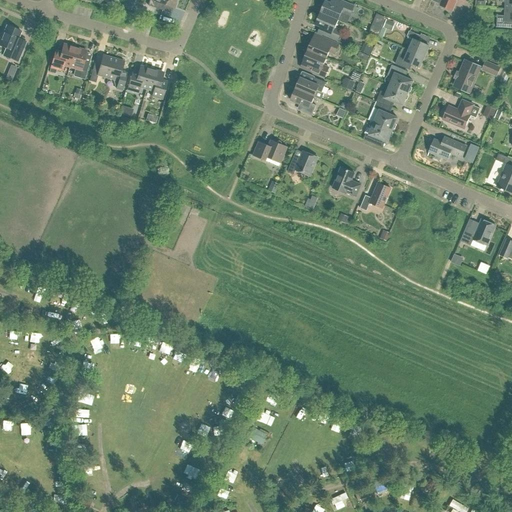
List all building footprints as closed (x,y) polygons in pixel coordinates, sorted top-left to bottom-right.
[(174,8),(176,0),(149,0),(147,5),(162,10),(164,4),(174,8)] [(326,1),(321,12),(339,20),(347,23),(355,5),(342,0),(331,0),(330,2),(326,1)] [(460,0),(465,2),(465,0),(434,0),(441,3),(440,5),(453,11),(457,0),(460,0)] [(511,8),(506,8),(506,16),(498,15),(497,27),(511,27),(511,8)] [(318,33),(325,36),(337,41),(342,30),(336,27),(339,20),(321,12),(316,24),(321,26),(318,33)] [(377,14),(373,23),(382,27),(386,18),(377,14)] [(386,19),(383,27),(392,31),(395,23),(386,19)] [(18,38),(21,31),(6,25),(1,36),(0,35),(0,45),(5,48),(2,55),(17,61),(26,42),(18,38)] [(382,39),(386,29),(382,27),(378,37),(382,39)] [(409,50),(425,56),(430,45),(419,41),(421,35),(410,31),(407,36),(414,39),(409,50)] [(313,39),(308,51),(326,58),(329,51),(335,54),(339,44),(315,33),(313,39)] [(360,51),(371,55),(374,48),(363,43),(360,51)] [(49,71),(55,73),(56,70),(61,72),(63,65),(69,66),(75,47),(63,44),(61,51),(55,49),(49,71)] [(75,47),(69,66),(75,68),(73,75),(74,76),(78,77),(84,79),(89,62),(83,60),(86,50),(75,47)] [(420,67),(425,56),(409,50),(407,56),(400,53),(396,63),(407,68),(409,63),(420,67)] [(301,67),(312,72),(325,77),(329,67),(324,65),(326,58),(308,51),(301,67)] [(107,77),(113,58),(102,55),(99,65),(94,63),(89,80),(95,82),(97,75),(107,77)] [(113,58),(107,77),(113,79),(118,80),(116,87),(116,88),(122,90),(125,80),(119,78),(124,61),(113,58)] [(469,92),(480,67),(466,61),(455,86),(469,92)] [(485,62),(482,70),(496,76),(500,69),(485,62)] [(390,85),(409,93),(414,81),(404,76),(406,70),(392,64),(388,75),(394,77),(390,85)] [(132,70),(127,89),(138,92),(139,88),(145,90),(151,69),(140,66),(138,72),(132,70)] [(5,77),(11,80),(15,71),(12,69),(11,70),(9,69),(5,77)] [(151,69),(145,90),(153,92),(151,96),(162,99),(166,84),(167,81),(161,80),(163,72),(151,69)] [(301,78),(296,89),(315,97),(314,97),(321,100),(324,93),(322,92),(326,82),(315,77),(313,83),(301,78)] [(341,86),(351,90),(355,82),(345,78),(341,86)] [(403,105),(409,93),(390,85),(387,93),(381,91),(377,101),(391,107),(393,101),(403,105)] [(303,105),(301,110),(312,115),(317,105),(312,103),(314,97),(315,97),(296,89),(291,100),(303,105)] [(449,105),(443,119),(465,129),(471,116),(476,118),(480,108),(474,106),(474,104),(463,100),(460,106),(461,107),(460,110),(449,105)] [(375,122),(393,130),(398,117),(388,113),(391,107),(377,101),(374,107),(380,110),(375,122)] [(483,115),(492,119),(496,110),(487,106),(483,115)] [(131,117),(132,111),(121,107),(119,114),(131,117)] [(494,119),(499,121),(503,112),(498,110),(494,119)] [(388,142),(393,130),(375,122),(372,129),(369,134),(366,133),(364,139),(375,144),(378,138),(388,142)] [(430,152),(435,154),(433,159),(441,162),(443,157),(448,159),(451,152),(463,157),(467,146),(444,136),(442,142),(435,139),(430,152)] [(259,141),(253,155),(259,158),(269,162),(279,166),(281,163),(288,146),(282,144),(282,143),(281,142),(280,141),(279,141),(278,141),(277,142),(271,139),(269,145),(265,144),(259,141)] [(479,147),(471,144),(464,160),(473,163),(479,147)] [(310,176),(318,157),(304,151),(301,157),(295,155),(288,171),(294,174),(296,170),(310,176)] [(506,165),(497,187),(511,193),(511,159),(499,153),(496,160),(506,165)] [(355,181),(352,180),(355,173),(341,167),(333,187),(347,193),(347,192),(356,196),(362,184),(355,181)] [(272,182),(269,190),(275,193),(279,184),(272,182)] [(366,195),(360,208),(367,211),(370,203),(383,209),(391,189),(378,183),(372,198),(366,195)] [(438,197),(447,200),(449,193),(440,191),(438,197)] [(307,208),(313,210),(318,198),(312,196),(311,199),(307,208)] [(177,203),(170,219),(178,223),(185,207),(177,203)] [(338,220),(349,225),(352,218),(341,213),(338,220)] [(235,230),(237,224),(223,220),(222,226),(235,230)] [(488,245),(496,225),(482,220),(477,232),(470,229),(465,242),(471,245),(474,239),(488,245)] [(380,238),(387,240),(390,232),(384,229),(380,238)] [(500,255),(511,259),(511,241),(507,239),(500,255)] [(457,264),(460,257),(455,254),(451,262),(457,264)] [(2,299),(0,303),(0,312),(8,316),(13,303),(2,299)] [(79,365),(79,373),(92,373),(93,365),(79,365)] [(258,402),(272,408),(276,400),(261,394),(258,402)] [(70,417),(86,417),(86,405),(70,404),(70,417)] [(0,430),(9,432),(11,419),(2,418),(0,428),(0,430)] [(72,433),(83,433),(83,425),(72,425),(72,433)] [(197,425),(193,435),(203,439),(207,429),(197,425)] [(400,432),(389,428),(388,430),(384,429),(380,439),(401,448),(403,443),(405,437),(399,435),(400,432)] [(243,460),(246,451),(236,448),(233,457),(243,460)] [(229,482),(235,472),(226,466),(220,476),(229,482)] [(409,493),(412,484),(403,482),(400,491),(409,493)] [(329,497),(333,507),(344,503),(341,492),(329,497)] [(314,503),(309,511),(325,511),(327,509),(314,503)]
